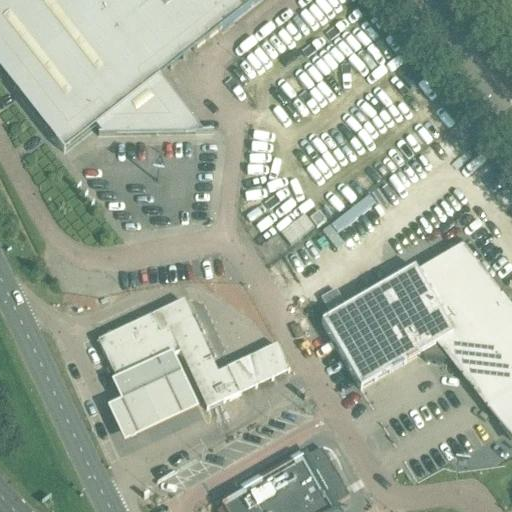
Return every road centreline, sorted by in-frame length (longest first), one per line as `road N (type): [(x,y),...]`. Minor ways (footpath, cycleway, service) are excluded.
road 1 (secondary): [(111,511),(0,275)]
road 2 (unclassified): [(511,126),(414,0)]
